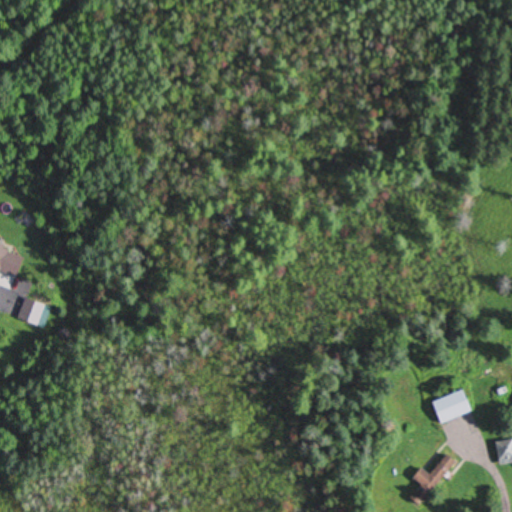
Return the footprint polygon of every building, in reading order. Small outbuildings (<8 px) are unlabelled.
[(22,253),(0,246),(0,275),(5,277),(2,286),(12,289),(22,253)] [(45,306),(23,300),(17,321),(39,328),(45,306)] [(469,413),(461,392),(430,403),(438,425),(469,413)] [(511,464),(511,441),(495,441),(495,464),(511,464)] [(427,476),(419,469),(410,479),(419,486),(408,501),(417,508),(453,462),(444,455),(427,476)]
